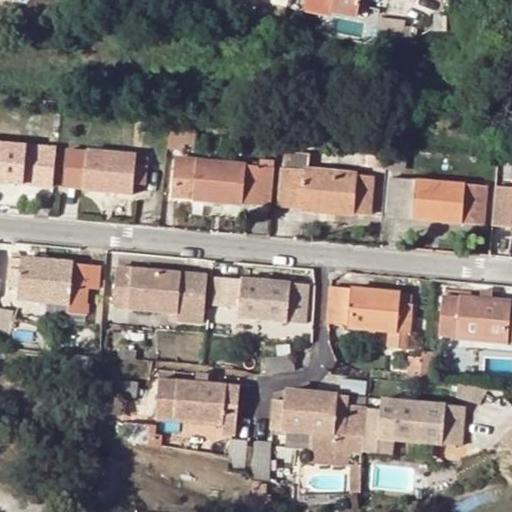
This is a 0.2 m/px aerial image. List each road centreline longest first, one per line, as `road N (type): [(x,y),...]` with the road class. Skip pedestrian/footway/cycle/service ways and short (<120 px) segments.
road 1 (residential): [(0,227),(511,273)]
road 2 (unknown): [(316,256),(309,355),(256,398),(253,412)]
